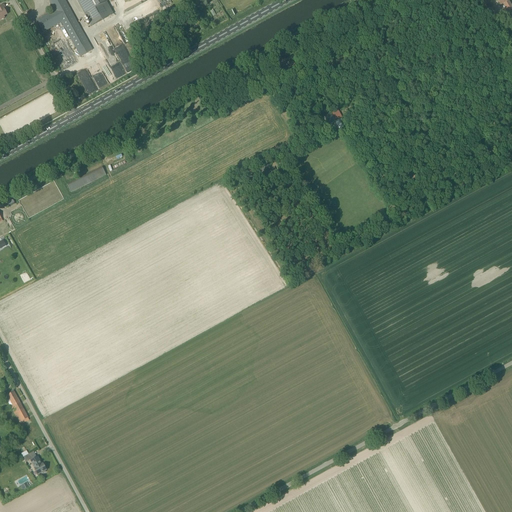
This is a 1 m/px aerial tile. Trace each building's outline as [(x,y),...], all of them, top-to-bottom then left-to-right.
[(80,57),(85,54),(92,50),(64,0),(49,0),(55,10),(37,21),(43,32),(61,22),(80,57)] [(77,0),(92,26),(111,15),(105,3),(110,0),(77,0)] [(496,0),(500,5),(500,6),(503,4),(506,8),(506,10),(504,10),(501,11),(501,10),(493,15),(496,21),(504,16),(504,15),(508,13),(509,13),(511,11),(511,5),(508,0),(507,1),(506,0),(496,0)] [(117,31),(108,35),(122,65),(131,60),(117,31)] [(117,59),(108,63),(116,78),(124,73),(117,59)] [(108,84),(99,66),(89,71),(98,89),(108,84)] [(337,109),(322,117),(327,126),(337,120),(334,116),(339,113),(337,109)] [(68,186),(71,192),(105,176),(102,169),(68,186)] [(8,401),(10,404),(12,409),(14,408),(14,409),(13,410),(20,423),(22,421),(23,425),(30,421),(14,392),(7,395),(10,400),(8,401)] [(43,472),(43,473),(46,472),(45,471),(46,470),(44,466),(43,467),(42,465),(38,457),(31,461),(35,468),(35,469),(38,475),(43,472)]
